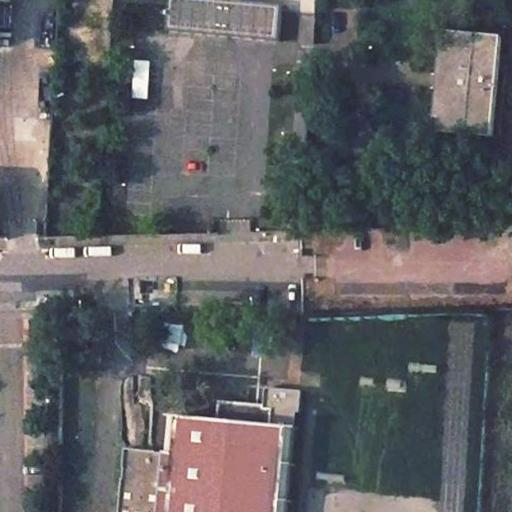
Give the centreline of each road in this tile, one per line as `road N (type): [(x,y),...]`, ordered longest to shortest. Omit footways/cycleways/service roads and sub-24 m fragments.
road 1 (unclassified): [(0,284),(273,279)]
road 2 (unknown): [(511,276),(273,279)]
